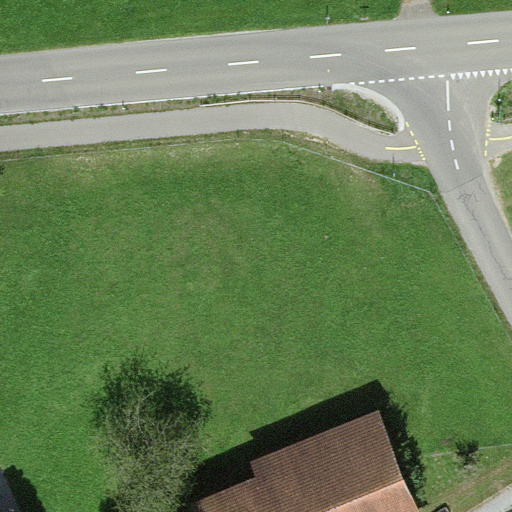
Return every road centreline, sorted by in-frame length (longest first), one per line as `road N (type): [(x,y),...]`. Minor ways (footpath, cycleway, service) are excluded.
road 1 (tertiary): [(449,46),(0,84)]
road 2 (unclassified): [(511,268),(459,170),(449,46)]
